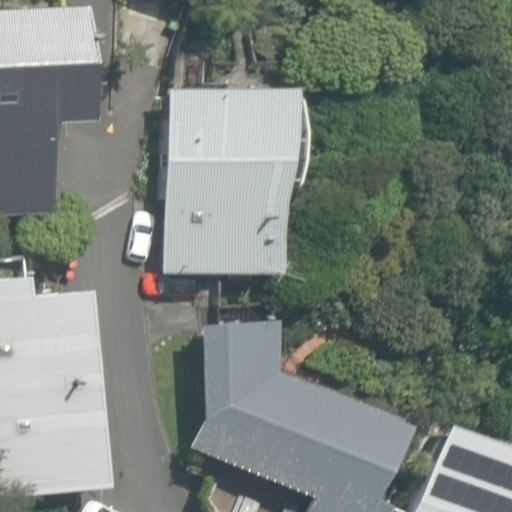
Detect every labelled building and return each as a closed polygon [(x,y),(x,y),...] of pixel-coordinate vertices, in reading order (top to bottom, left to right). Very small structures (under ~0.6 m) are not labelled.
[(74,9),(0,12),(0,217),(39,216),(36,125),(78,123),(74,9)] [(264,94),(156,91),(151,265),(259,268),(264,94)] [(7,272),(0,273),(0,483),(86,475),(67,281),(12,289),(7,272)] [(244,317),(183,325),(183,444),(300,495),(295,511),(372,511),(405,419),(252,366),(244,317)] [(511,511),(511,460),(418,429),(390,511),(511,511)]
